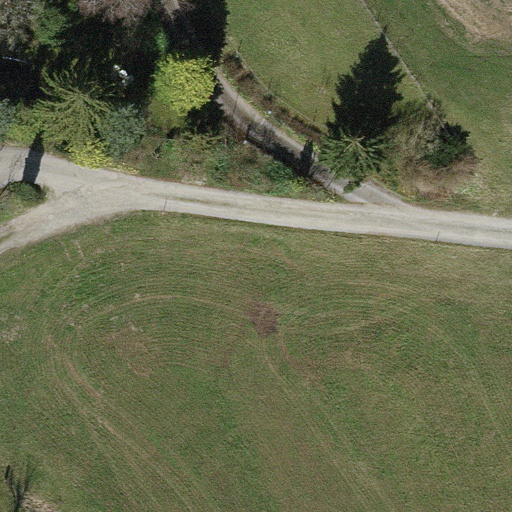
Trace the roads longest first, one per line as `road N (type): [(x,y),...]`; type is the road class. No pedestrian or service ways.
road 1 (track): [(511,239),(123,192),(0,169)]
road 2 (track): [(0,249),(123,192)]
